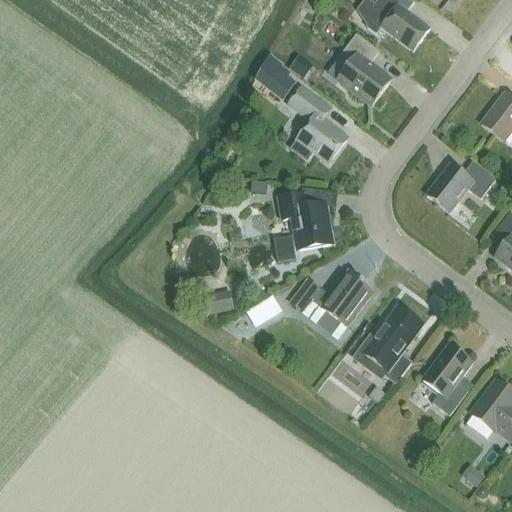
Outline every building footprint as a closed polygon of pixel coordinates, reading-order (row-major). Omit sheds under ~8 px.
[(412,55),(428,32),(405,15),(413,5),(405,0),(378,0),(372,8),(365,3),(357,13),(368,29),(366,31),(375,38),(380,31),(412,55)] [(371,110),(389,84),(368,68),(378,54),(355,38),(339,59),(349,67),(336,84),(371,110)] [(282,67),(283,66),(272,57),(260,72),(253,80),(255,82),(282,103),(296,86),(287,79),(291,74),(282,67)] [(302,81),(312,68),(299,57),(289,71),(293,75),(302,81)] [(326,77),(336,84),(349,67),(339,59),(326,77)] [(328,167),(346,143),(321,124),(329,113),(300,91),(287,109),(310,126),(296,144),(294,143),(288,151),(305,164),(312,156),(328,167)] [(511,101),(504,96),(480,128),(502,145),(511,132),(511,101)] [(449,167),(425,199),(448,217),(466,193),(479,203),(494,184),(471,165),(462,177),(449,167)] [(267,185),(251,184),(250,194),(266,195),(267,185)] [(299,254),(330,250),(323,208),(305,211),(303,197),(278,200),(282,224),(294,222),(297,244),(292,245),(291,240),(277,242),(281,264),(277,265),(277,266),(295,263),(293,250),(298,250),(299,254)] [(511,274),(511,218),(509,216),(491,239),(503,248),(493,261),(511,274)] [(347,330),(373,295),(362,288),(364,286),(348,274),(328,300),(318,293),(319,293),(307,284),(290,306),(302,315),(311,303),(320,310),(347,330)] [(232,313),(228,293),(203,297),(207,318),(232,313)] [(255,329),(280,314),(271,299),(246,314),(255,328),(255,329)] [(311,303),(302,315),(338,342),(347,330),(320,310),(311,303)] [(401,357),(422,329),(397,311),(361,358),(379,371),(377,373),(395,388),(412,365),(401,357)] [(458,386),(472,366),(448,348),(422,383),(439,396),(432,406),(450,419),(468,394),(458,386)] [(511,444),(511,414),(510,413),(511,410),(511,396),(496,384),(471,417),(494,435),(496,432),(511,444)] [(470,467),(461,478),(476,490),(485,479),(470,467)] [(478,500),(482,502),(487,501),(489,496),(487,492),(483,489),(478,491),(476,496),(478,500)]
